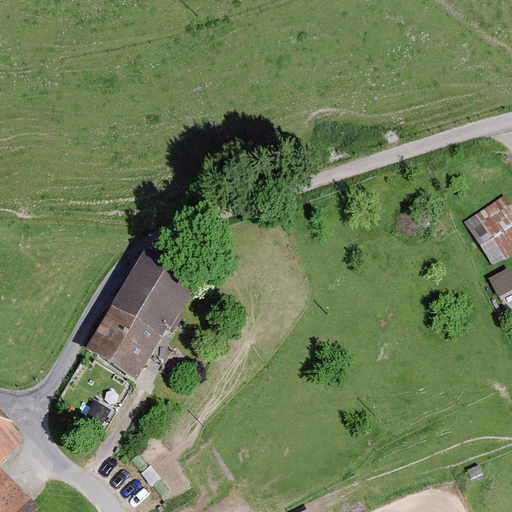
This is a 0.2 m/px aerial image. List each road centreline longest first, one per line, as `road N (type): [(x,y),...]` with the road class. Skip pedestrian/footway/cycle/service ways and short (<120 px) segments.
road 1 (unclassified): [(31,411),(136,246),(262,193),(511,119)]
road 2 (unclassified): [(31,411),(49,448),(113,511)]
